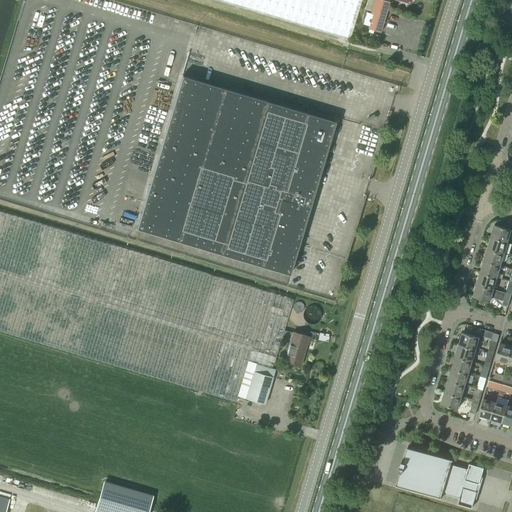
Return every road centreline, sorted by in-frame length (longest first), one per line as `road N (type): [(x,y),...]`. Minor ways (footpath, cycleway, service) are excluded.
road 1 (unclassified): [(301,511),(456,0)]
road 2 (primary): [(317,511),(469,0)]
road 3 (residential): [(511,443),(434,419),(424,407),(451,308)]
